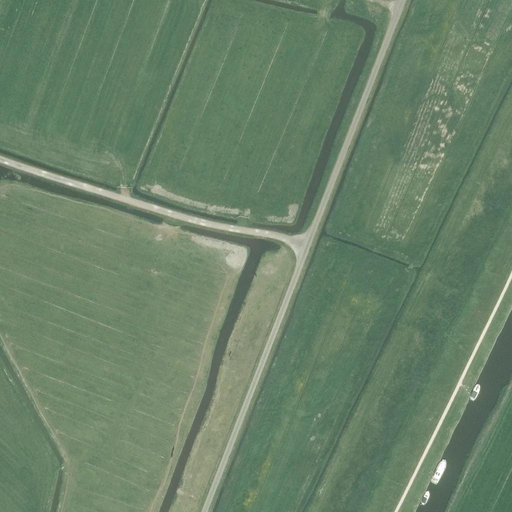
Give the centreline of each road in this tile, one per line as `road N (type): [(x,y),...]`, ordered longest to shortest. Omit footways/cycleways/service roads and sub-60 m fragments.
road 1 (unclassified): [(206,511),(402,0)]
road 2 (track): [(310,244),(217,227),(0,161)]
